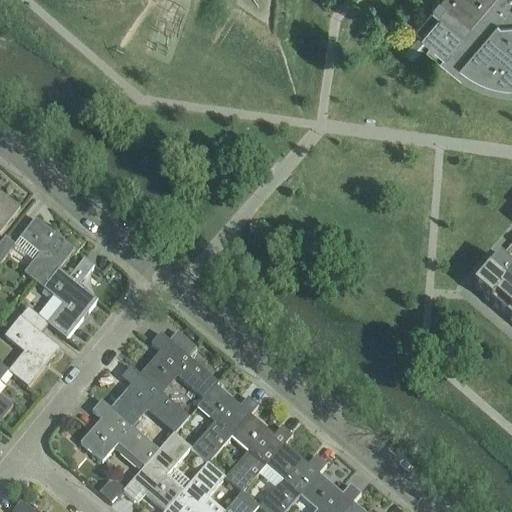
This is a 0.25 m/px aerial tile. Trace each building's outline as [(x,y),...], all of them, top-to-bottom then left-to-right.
[(428,13),(414,29),(431,43),(425,50),(437,60),(458,77),(464,81),(471,85),(479,89),(487,92),(494,94),(502,95),(511,96),(511,95),(511,0),(438,0),(432,8),(428,13)] [(0,235),(20,210),(0,194),(0,235)] [(23,276),(42,293),(58,273),(74,252),(35,221),(19,240),(38,257),(23,276)] [(0,244),(0,265),(14,247),(4,239),(0,244)] [(511,279),(511,264),(502,256),(474,289),(491,304),(511,279)] [(52,300),(38,318),(47,325),(46,326),(48,327),(66,342),(97,303),(86,294),(101,274),(84,261),(69,281),(58,273),(43,293),(52,300)] [(511,279),(491,304),(508,318),(511,312),(511,279)] [(40,336),(48,327),(46,326),(47,325),(27,309),(18,320),(40,336)] [(58,351),(40,336),(18,320),(3,338),(23,354),(7,374),(27,390),(58,351)] [(177,380),(203,403),(216,389),(219,386),(160,336),(151,347),(160,355),(140,378),(162,397),(177,380)] [(0,399),(0,383),(7,375),(0,369),(0,423),(12,409),(0,399)] [(140,378),(130,370),(121,381),(130,389),(110,412),(132,431),(146,414),(173,437),(175,436),(188,420),(162,397),(140,378)] [(208,465),(210,466),(232,440),(250,418),(258,409),(247,400),(240,409),(216,389),(203,403),(197,410),(213,425),(191,450),(208,465)] [(158,454),(132,431),(110,412),(101,404),(92,414),(101,422),(80,446),(102,465),(117,447),(144,470),(158,454)] [(243,495),(265,469),(285,448),(292,438),(282,429),(274,438),(250,418),(232,440),(249,455),(226,481),(242,494),(243,495)] [(125,492),(123,494),(134,504),(141,495),(162,511),(166,511),(183,494),(166,479),(191,450),(175,436),(173,437),(158,454),(144,470),(125,492)] [(300,499),(319,477),(327,468),(316,459),(308,468),(285,448),(265,469),(283,484),(260,510),(262,511),(288,511),(300,499)] [(210,466),(208,465),(183,494),(166,511),(204,511),(200,508),(225,479),(210,466)] [(347,511),(353,506),(361,497),(350,488),(342,497),(319,477),(300,499),(314,511),(347,511)] [(108,486),(98,497),(111,508),(123,494),(125,492),(117,485),(108,486)] [(243,495),(242,494),(226,511),(256,511),(259,509),(243,495)]
